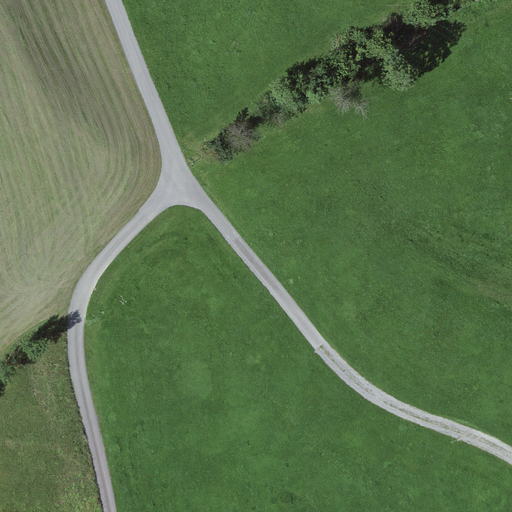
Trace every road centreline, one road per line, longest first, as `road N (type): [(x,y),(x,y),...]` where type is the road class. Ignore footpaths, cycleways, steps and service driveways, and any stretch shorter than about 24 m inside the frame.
road 1 (track): [(108,511),(74,327),(97,266),(177,182),(110,0)]
road 2 (track): [(177,182),(353,385),(396,412),(511,459)]
